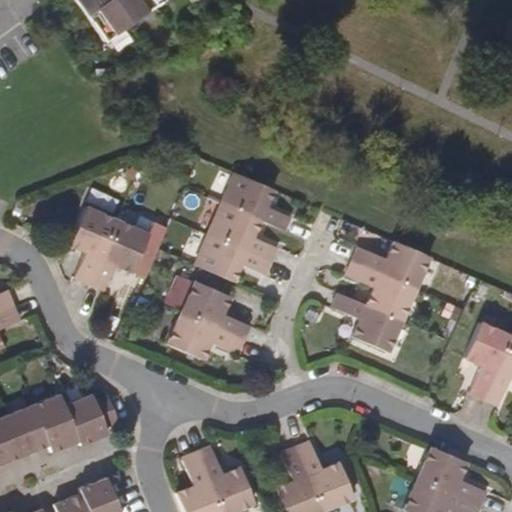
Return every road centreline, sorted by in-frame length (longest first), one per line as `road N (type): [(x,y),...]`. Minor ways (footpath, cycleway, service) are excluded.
road 1 (residential): [(163,388),(83,350),(37,270),(0,242)]
road 2 (residential): [(511,461),(356,392),(302,398)]
road 3 (residential): [(302,398),(282,340),(317,247)]
road 4 (residential): [(302,398),(260,410),(213,407),(163,388)]
road 5 (residential): [(165,511),(147,452),(163,388)]
